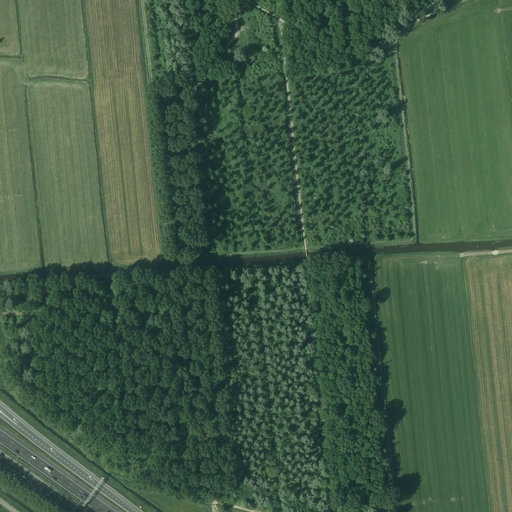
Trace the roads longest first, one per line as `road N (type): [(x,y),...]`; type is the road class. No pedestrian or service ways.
road 1 (track): [(212,504),(177,121),(235,36),(234,0)]
road 2 (motorway): [(131,511),(15,426)]
road 3 (motorway): [(107,511),(0,436)]
